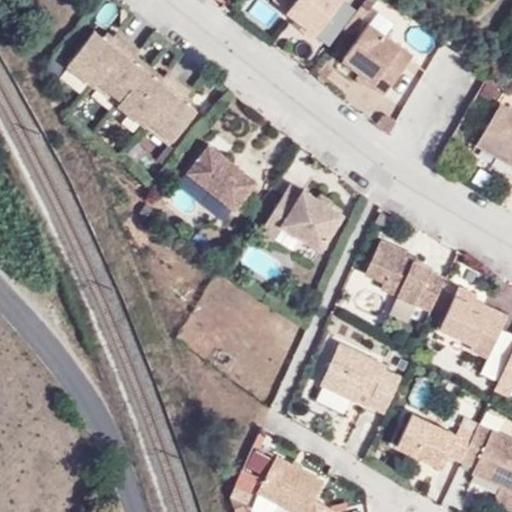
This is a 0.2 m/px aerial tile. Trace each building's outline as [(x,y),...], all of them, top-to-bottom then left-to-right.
[(295,0),(272,0),(270,3),(284,14),(295,0)] [(341,2),(338,0),(295,0),(284,14),(302,27),(298,32),(310,41),(315,34),(331,14),(341,2)] [(374,0),(365,0),(355,12),(352,16),(360,22),(376,2),(374,0)] [(345,25),(331,14),(315,34),(329,45),(345,25)] [(411,58),(366,25),(340,61),(358,74),(373,85),(370,88),(382,97),(411,58)] [(121,99),(117,104),(143,124),(146,120),(172,140),(195,109),(181,98),(188,90),(166,73),(163,77),(159,82),(131,59),(134,54),(138,49),(115,32),(108,42),(92,29),(65,64),(92,85),(96,79),(121,99)] [(163,77),(134,54),(131,59),(159,82),(163,77)] [(358,74),(353,81),(368,92),(370,88),(373,85),(358,74)] [(92,85),(117,104),(121,99),(96,79),(92,85)] [(511,110),(497,102),(473,145),(511,167),(511,110)] [(168,144),(172,140),(146,120),(143,124),(168,144)] [(235,209),(257,180),(209,143),(187,171),(235,209)] [(322,248),(343,213),(291,182),(260,231),(274,241),(284,225),(322,248)] [(413,263),(415,260),(378,244),(363,278),(381,286),(379,292),(429,314),(444,281),(429,275),(430,271),(413,263)] [(237,268),(225,259),(219,268),(232,277),(237,268)] [(473,303),(476,297),(458,289),(438,331),(471,346),(469,352),(487,360),(501,329),(507,318),(473,303)] [(511,348),(511,347),(511,333),(501,329),(487,360),(481,373),(497,381),(511,348)] [(383,373),(385,368),(338,346),(319,387),(385,417),(400,381),(383,373)] [(511,348),(497,381),(492,392),(508,398),(511,389),(511,348)] [(460,465),(473,436),(458,429),(455,436),(411,416),(396,448),(442,470),(447,459),(460,465)] [(477,427),(462,421),(458,429),(473,436),(477,427)] [(511,494),(511,442),(477,426),(477,427),(473,436),(460,465),(473,471),(471,475),(501,489),(511,494)] [(337,511),(316,501),(326,483),(278,457),(258,493),(293,511),(337,511)] [(495,501),(511,509),(511,494),(501,489),(495,501)] [(250,511),(255,502),(238,494),(233,505),(234,511),(247,511),(248,511),(250,511)]
